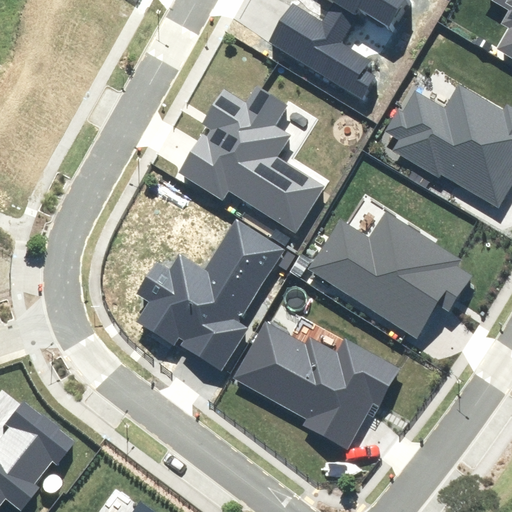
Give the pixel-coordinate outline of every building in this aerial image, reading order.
[(323,0),(331,5),(321,21),(293,4),(271,40),(362,95),(374,76),(364,70),(369,61),(340,43),(360,11),(391,30),(409,0),(323,0)] [(508,29),(497,48),(511,57),(511,0),(496,0),(509,8),(499,24),(508,29)] [(398,141),(392,150),(441,179),(443,176),(500,210),(511,190),(511,106),(505,102),(500,110),(458,85),(445,108),(416,91),(405,109),(399,105),(383,132),(398,141)] [(206,127),(178,172),(223,201),(229,192),(293,232),(322,187),(279,160),(292,139),(273,127),(286,107),(257,89),(247,104),(222,88),(200,123),(206,127)] [(342,220),(310,271),(415,337),(435,307),(446,314),(471,275),(460,268),(464,262),(385,212),(370,237),(342,220)] [(149,303),(137,322),(175,347),(180,339),(183,341),(180,346),(220,371),(249,327),(238,319),(282,252),(238,223),(205,273),(180,257),(171,271),(155,260),(133,293),(149,303)] [(264,322),(233,379),(306,418),(303,424),(348,448),(372,403),(379,407),(400,368),(345,338),(337,354),(308,339),(305,344),(264,322)] [(0,508),(8,499),(21,510),(39,488),(33,483),(52,460),(58,465),(76,444),(24,401),(6,423),(11,426),(0,439),(0,508)] [(154,511),(139,501),(131,511),(154,511)]
